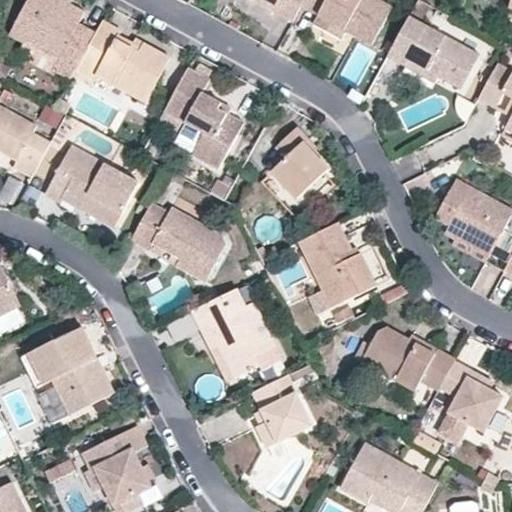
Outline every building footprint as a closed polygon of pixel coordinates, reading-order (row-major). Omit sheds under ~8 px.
[(20,55),(70,84),(89,48),(97,34),(80,24),(86,13),(61,0),(30,0),(11,36),(26,44),(20,55)] [(252,0),(275,13),(277,7),(264,0),(252,0)] [(275,13),(293,24),(302,7),(306,0),(264,0),(277,7),(275,13)] [(306,0),(302,7),(319,17),(314,26),(341,40),(346,31),(349,28),(357,27),(362,30),(357,38),(373,46),(393,8),(378,0),(306,0)] [(410,19),(389,57),(407,67),(410,62),(439,77),(463,89),(480,58),(410,19)] [(123,32),(104,22),(97,34),(89,48),(107,57),(96,76),(115,87),(118,81),(130,87),(127,93),(147,104),(172,59),(145,44),(140,53),(132,49),(134,44),(120,37),(123,32)] [(349,28),(346,31),(357,38),(362,30),(357,27),(349,28)] [(137,40),(134,44),(132,49),(140,53),(145,44),(137,40)] [(410,62),(407,67),(436,83),(439,77),(410,62)] [(511,72),(498,65),(480,99),(497,109),(506,94),(511,97),(511,118),(506,129),(511,131),(511,72)] [(212,80),(190,68),(165,113),(182,123),(205,135),(192,157),(220,171),(245,123),(230,115),(220,110),(223,103),(204,94),(212,80)] [(118,81),(115,87),(127,93),(130,87),(118,81)] [(511,97),(506,94),(497,109),(511,117),(511,97)] [(233,109),(223,103),(220,110),(230,115),(233,109)] [(46,104),(39,117),(55,125),(62,113),(46,104)] [(15,168),(33,178),(51,144),(34,134),(37,128),(0,107),(0,151),(18,161),(15,168)] [(182,123),(165,113),(157,129),(174,138),(182,123)] [(331,170),(316,154),(305,143),(309,139),(298,128),(276,149),(286,161),(272,173),(298,201),(331,170)] [(511,143),(511,131),(506,129),(501,137),(511,143)] [(305,143),(316,154),(320,150),(309,139),(305,143)] [(97,201),(90,215),(115,228),(140,183),(73,147),(46,196),(61,204),(64,200),(68,191),(82,199),(88,197),(97,201)] [(219,180),(211,194),(225,201),(232,188),(219,180)] [(456,239),(490,258),(491,255),(505,230),(511,216),(511,210),(470,188),(446,233),(456,239)] [(64,200),(90,215),(97,201),(88,197),(82,199),(68,191),(64,200)] [(153,205),(132,242),(150,251),(155,245),(174,255),(182,259),(178,267),(206,283),(226,247),(222,236),(173,209),(170,214),(153,205)] [(352,250),(339,224),(300,243),(333,310),(378,287),(362,254),(361,254),(356,258),(352,250)] [(511,233),(505,230),(491,255),(508,265),(511,258),(511,233)] [(486,264),(490,258),(456,239),(452,246),(486,264)] [(358,247),(352,250),(356,258),(361,254),(358,247)] [(182,259),(174,255),(170,262),(178,267),(182,259)] [(0,317),(22,307),(0,263),(0,317)] [(237,290),(192,312),(212,351),(220,348),(235,379),(260,367),(262,366),(258,357),(277,347),(254,303),(246,307),(237,290)] [(22,307),(0,317),(0,337),(1,340),(31,325),(22,307)] [(165,322),(172,340),(196,330),(188,312),(165,322)] [(422,383),(439,392),(441,389),(455,362),(456,360),(439,351),(437,355),(410,340),(386,327),(380,331),(361,363),(417,392),(422,383)] [(83,329),(30,356),(44,386),(54,381),(71,417),(116,394),(83,329)] [(412,336),(410,340),(437,355),(439,351),(412,336)] [(261,370),(282,359),(277,347),(258,357),(262,366),(260,367),(261,370)] [(235,379),(220,348),(212,351),(227,383),(235,379)] [(44,386),(30,356),(22,360),(38,390),(44,386)] [(455,362),(441,389),(457,398),(438,433),(460,444),(470,426),(486,434),(506,399),(491,390),(468,378),(472,372),(455,362)] [(494,384),(472,372),(468,378),(491,390),(494,384)] [(290,376),(253,394),(262,410),(269,423),(260,427),(256,429),(267,450),(314,427),(290,376)] [(269,423),(262,410),(254,414),(260,427),(269,423)] [(131,413),(110,424),(113,433),(136,423),(131,413)] [(83,455),(90,470),(96,467),(106,488),(116,508),(139,497),(154,490),(150,483),(143,468),(135,454),(148,448),(137,427),(83,455)] [(400,511),(423,511),(439,483),(367,443),(341,489),(368,504),(370,501),(373,495),(401,511),(400,511)] [(72,475),(67,463),(50,472),(55,483),(72,475)] [(150,465),(143,468),(150,483),(157,478),(150,465)] [(96,467),(90,470),(83,474),(93,494),(106,488),(96,467)] [(0,511),(25,511),(11,484),(0,489),(0,511)] [(370,501),(388,511),(400,511),(401,511),(373,495),(370,501)] [(137,511),(145,508),(139,497),(116,508),(117,511),(137,511)]
